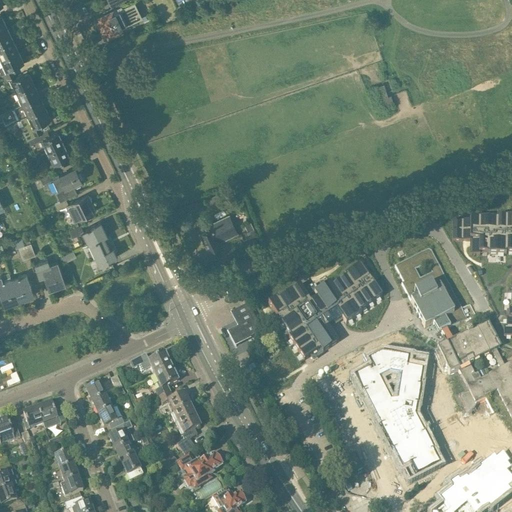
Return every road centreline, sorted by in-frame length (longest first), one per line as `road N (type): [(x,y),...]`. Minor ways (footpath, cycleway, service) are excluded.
road 1 (residential): [(181,293),(511,168)]
road 2 (residential): [(25,0),(130,220),(149,231)]
road 3 (secondary): [(149,231),(41,0)]
road 4 (secondary): [(274,471),(193,319)]
road 5 (secondary): [(188,322),(274,471)]
road 6 (residential): [(0,331),(70,305),(131,350)]
road 7 (residential): [(112,511),(64,382)]
